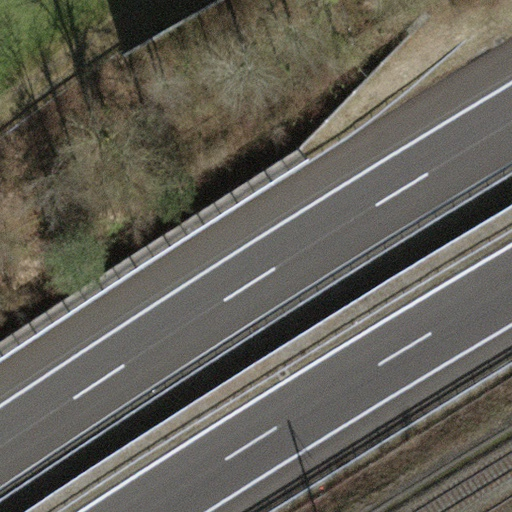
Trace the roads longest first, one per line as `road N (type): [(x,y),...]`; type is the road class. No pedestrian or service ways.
road 1 (motorway): [(511,122),(0,445)]
road 2 (motorway): [(147,511),(511,285)]
road 3 (track): [(0,123),(193,0)]
